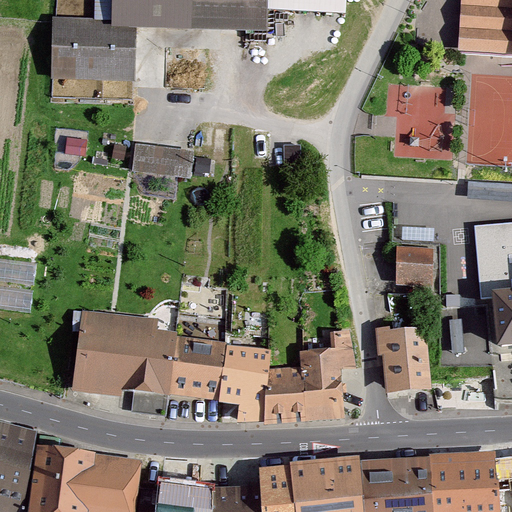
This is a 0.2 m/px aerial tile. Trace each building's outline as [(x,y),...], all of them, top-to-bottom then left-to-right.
[(112,0),(112,23),(56,22),(54,84),(138,87),(140,34),(269,37),(269,0),(112,0)] [(511,0),(461,0),(459,52),(511,54),(511,0)] [(194,151),(135,144),(132,171),(190,179),(194,151)] [(493,301),(497,349),(511,347),(511,226),(474,230),(481,302),(493,301)] [(433,250),(397,248),(396,287),(432,288),(433,250)] [(37,264),(0,258),(0,281),(33,286),(37,264)] [(33,291),(0,286),(0,309),(30,313),(33,291)] [(162,325),(85,318),(77,403),(175,413),(175,404),(182,344),(161,341),(162,325)] [(391,332),(376,333),(379,361),(383,361),(387,399),(433,395),(428,332),(391,336),(391,332)] [(222,410),(230,350),(182,344),(175,404),(222,410)] [(270,374),(275,356),(230,350),(222,410),(269,417),(270,374)] [(350,419),(351,360),(300,359),(300,374),(270,374),(269,417),(350,419)] [(28,511),(38,443),(0,432),(0,511),(28,511)] [(141,511),(147,466),(40,454),(33,511),(141,511)] [(498,511),(495,460),(436,464),(440,511),(498,511)] [(511,511),(511,460),(498,461),(502,511),(511,511)] [(437,511),(433,464),(369,470),(373,511),(437,511)] [(369,511),(364,465),(301,471),(305,511),(369,511)] [(302,511),(298,472),(261,476),(265,511),(302,511)] [(221,511),(223,496),(165,490),(163,511),(221,511)] [(264,511),(262,496),(227,496),(225,511),(264,511)]
